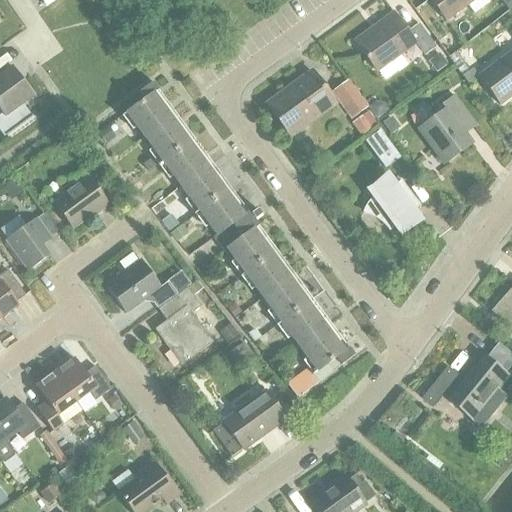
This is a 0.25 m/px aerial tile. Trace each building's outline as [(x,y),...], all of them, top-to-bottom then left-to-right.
[(428,0),(445,22),(475,0),(428,0)] [(374,26),(378,32),(358,47),(377,73),(415,45),(424,57),(436,48),(418,24),(407,32),(393,13),(374,26)] [(511,32),(511,33),(511,51),(478,76),(500,106),(511,97),(511,32)] [(456,69),(469,87),(479,80),(468,65),(465,67),(463,64),(456,69)] [(0,112),(4,118),(14,131),(32,118),(22,105),(33,96),(12,67),(0,75),(0,112)] [(289,88),(292,92),(268,109),(289,138),(306,126),(303,123),(332,102),(311,72),(289,88)] [(330,93),(350,120),(368,107),(348,80),(330,93)] [(144,100),(126,114),(216,236),(212,238),(223,253),(227,251),(317,373),(313,376),(307,369),(287,384),(297,398),(317,384),(341,366),(354,356),(348,348),(343,352),(254,231),(259,227),(248,213),(243,216),(153,95),(158,91),(153,83),(139,93),(144,100)] [(419,130),(444,164),(471,144),(457,125),(468,117),(454,97),(443,105),(447,110),(419,130)] [(351,124),(360,137),(372,129),(362,116),(351,124)] [(390,134),(399,128),(391,117),(382,124),(390,134)] [(366,142),(385,168),(398,158),(379,133),(366,142)] [(386,227),(389,230),(396,225),(402,234),(419,222),(412,212),(418,207),(400,182),(393,187),(386,177),(370,190),(379,202),(368,210),(364,213),(368,215),(372,216),(376,219),(380,221),(383,224),(386,227)] [(54,204),(72,229),(94,212),(96,214),(107,205),(88,179),(54,204)] [(41,246),(51,239),(36,220),(6,242),(28,271),(48,256),(41,246)] [(127,274),(107,289),(125,315),(142,302),(148,298),(152,304),(157,309),(177,295),(190,285),(181,273),(168,283),(160,288),(142,263),(140,265),(132,254),(119,263),(127,274)] [(0,318),(1,319),(18,306),(15,303),(25,297),(7,272),(0,276),(0,318)] [(185,307),(154,330),(180,367),(213,343),(191,314),(200,307),(193,297),(204,288),(198,281),(177,296),(185,307)] [(511,290),(493,312),(510,327),(508,329),(511,332),(511,290)] [(229,353),(236,363),(249,354),(242,344),(229,353)] [(443,373),(422,399),(433,408),(445,394),(451,400),(449,401),(472,420),(482,428),(507,397),(497,390),(507,377),(484,358),(461,387),(443,373)] [(75,359),(55,373),(77,403),(89,393),(95,402),(112,390),(95,366),(85,374),(75,359)] [(55,373),(36,387),(46,402),(36,409),(53,432),(64,424),(63,424),(82,410),(77,403),(55,373)] [(223,422),(224,423),(212,431),(231,457),(242,449),(243,450),(259,438),(258,437),(269,428),(271,430),(285,420),(265,392),(223,422)] [(5,399),(0,402),(0,432),(6,441),(18,433),(24,440),(40,428),(22,403),(13,410),(5,399)] [(141,439),(149,429),(135,420),(128,430),(141,439)] [(6,441),(0,432),(0,462),(1,464),(3,462),(3,463),(14,456),(13,455),(14,454),(5,442),(6,441)] [(66,462),(46,432),(39,437),(59,467),(66,462)] [(167,506),(179,497),(156,465),(118,493),(131,511),(146,511),(162,500),(167,506)] [(357,511),(366,506),(364,503),(375,495),(365,481),(362,484),(356,475),(348,480),(347,479),(323,496),(322,494),(309,503),(315,511),(357,511)] [(55,482),(46,487),(57,508),(67,502),(55,482)] [(0,487),(0,503),(10,500),(6,486),(0,487)]
